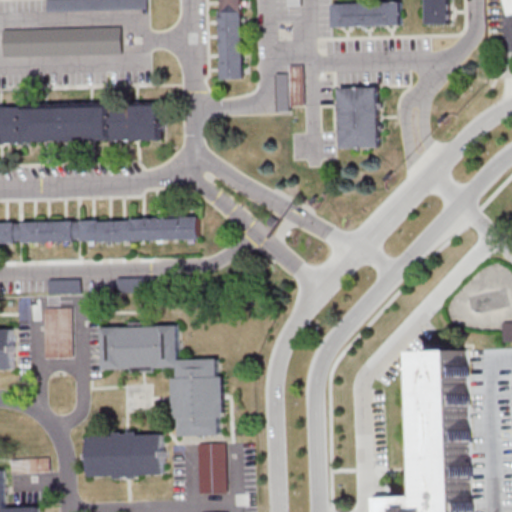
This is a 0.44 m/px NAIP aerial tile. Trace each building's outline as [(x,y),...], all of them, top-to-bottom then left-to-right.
[(47,0),(48,11),(148,10),(148,0),(47,0)] [(243,0),(220,0),(222,80),(245,80),(243,0)] [(427,0),(428,24),(451,24),(451,0),(427,0)] [(403,25),(403,2),(335,3),(335,26),(403,25)] [(123,55),(123,28),(5,29),(5,56),(123,55)] [(382,87),(341,87),(341,148),(382,148),(382,87)] [(165,103),(0,104),(0,142),(166,141),(165,103)] [(0,220),(0,243),(202,240),(201,217),(0,220)] [(119,292),(157,292),(157,277),(119,277),(119,292)] [(82,279),(50,279),(50,294),(82,294),(82,279)] [(182,361),(181,325),(156,326),(155,320),(129,321),(129,327),(104,328),(105,369),(131,368),(131,373),(156,372),(156,366),(180,366),(181,378),(175,378),(176,418),(181,418),(182,436),(222,435),(222,417),(226,417),(225,377),(220,377),(219,360),(182,361)] [(14,329),(0,329),(0,368),(15,368),(14,329)] [(470,511),(467,350),(427,351),(430,496),(395,496),(395,511),(470,511)] [(89,436),(115,435),(115,432),(138,431),(138,435),(164,434),(166,474),(139,475),(139,478),(117,479),(117,476),(91,477),(89,436)] [(228,492),(228,442),(200,442),(200,492),(228,492)] [(0,511),(0,470),(6,470),(7,508),(42,507),(42,511),(0,511)]
